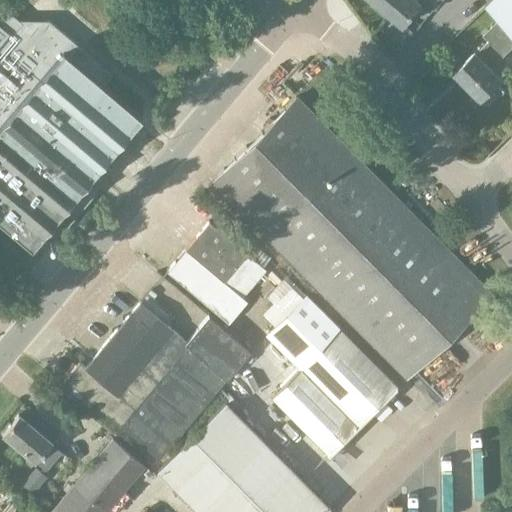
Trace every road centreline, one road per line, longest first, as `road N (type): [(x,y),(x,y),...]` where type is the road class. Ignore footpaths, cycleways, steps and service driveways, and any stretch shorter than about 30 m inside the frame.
road 1 (unclassified): [(0,358),(293,10)]
road 2 (unclassified): [(467,195),(364,64),(293,10)]
road 3 (unclassified): [(354,511),(465,401)]
